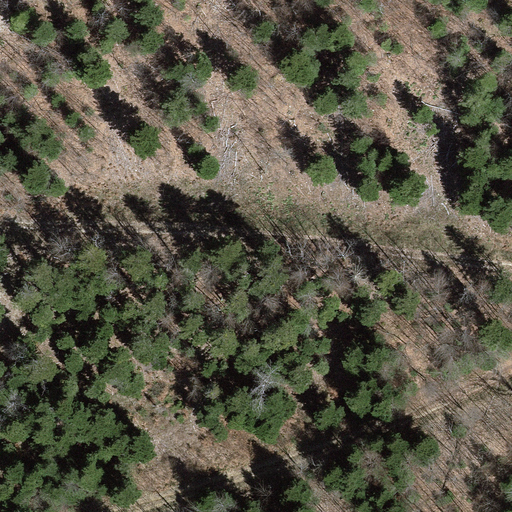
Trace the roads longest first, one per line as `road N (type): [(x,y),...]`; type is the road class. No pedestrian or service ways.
road 1 (track): [(511,278),(214,238),(0,228)]
road 2 (track): [(139,511),(511,376)]
